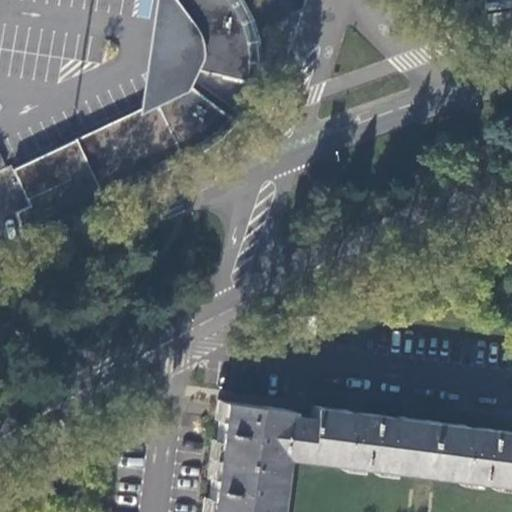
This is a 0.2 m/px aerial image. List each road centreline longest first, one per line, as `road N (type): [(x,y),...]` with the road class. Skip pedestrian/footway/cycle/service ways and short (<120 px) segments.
road 1 (secondary): [(279,156),(126,212),(0,292)]
road 2 (secondary): [(237,299),(511,191)]
road 3 (secondary): [(0,424),(237,299)]
road 4 (secondary): [(469,92),(279,156)]
road 5 (residential): [(279,156),(324,12)]
road 6 (residential): [(237,299),(279,156)]
road 7 (residential): [(469,92),(418,60),(371,0)]
